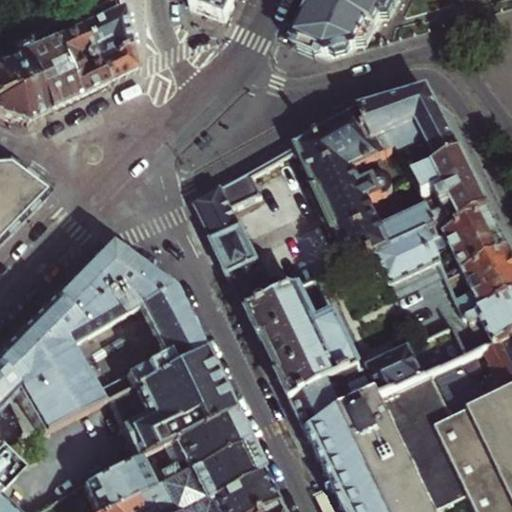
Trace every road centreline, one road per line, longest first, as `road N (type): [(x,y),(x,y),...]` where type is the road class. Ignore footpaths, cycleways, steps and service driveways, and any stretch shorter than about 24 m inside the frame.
road 1 (residential): [(511,228),(450,97),(430,79),(365,90),(156,202)]
road 2 (residential): [(156,202),(305,511)]
road 3 (residential): [(106,190),(0,299)]
road 4 (residential): [(273,0),(244,52),(199,96)]
